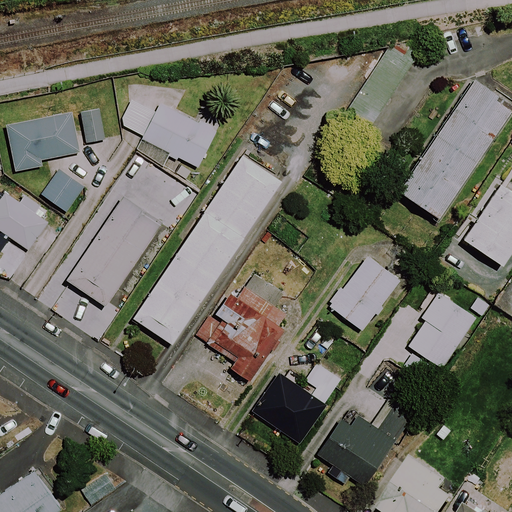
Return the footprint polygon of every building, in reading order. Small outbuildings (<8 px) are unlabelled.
[(412,63),(388,46),(346,107),(370,123),(412,63)] [(510,110),(470,83),(396,192),(436,219),(510,110)] [(139,87),(117,128),(195,168),(216,128),(139,87)] [(100,141),(95,110),(77,114),(82,144),(100,141)] [(76,154),(68,114),(3,126),(12,173),(41,168),(39,161),(76,154)] [(280,183),(242,157),(132,320),(171,345),(280,183)] [(81,188),(55,172),(39,198),(65,213),(81,188)] [(511,248),(511,194),(498,185),(461,240),(500,266),(511,248)] [(60,231),(1,193),(0,194),(0,230),(42,258),(60,231)] [(160,222),(122,197),(67,282),(104,307),(160,222)] [(397,281),(365,257),(327,308),(359,332),(397,281)] [(52,275),(41,267),(22,293),(32,301),(52,275)] [(277,326),(286,313),(240,283),(232,297),(221,290),(192,334),(230,359),(223,371),(246,386),(283,330),(277,326)] [(473,296),(463,311),(434,292),(419,316),(424,320),(407,347),(441,369),(474,318),(479,321),(489,307),(473,296)] [(313,367),(300,388),(276,374),(251,415),(298,444),(322,406),(337,382),(313,367)] [(408,416),(393,406),(377,431),(350,413),(342,425),(335,421),(312,455),(329,466),(324,474),(357,495),(408,416)] [(442,483),(409,461),(402,471),(391,464),(374,491),(380,495),(370,510),(374,511),(440,511),(448,499),(437,492),(442,483)] [(0,511),(54,511),(59,509),(32,470),(0,492),(0,511)] [(113,488),(101,474),(79,494),(90,508),(113,488)] [(484,511),(479,509),(465,500),(457,511),(484,511)]
